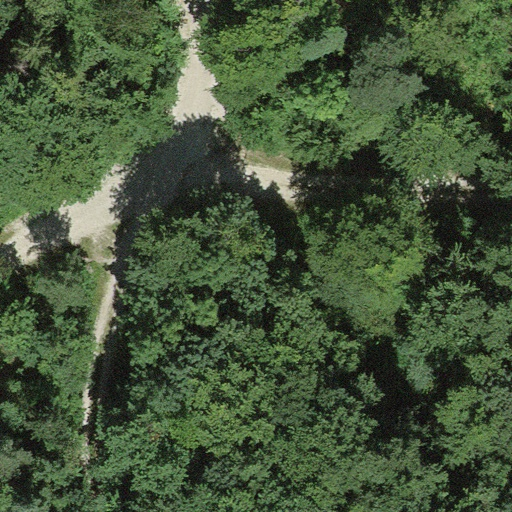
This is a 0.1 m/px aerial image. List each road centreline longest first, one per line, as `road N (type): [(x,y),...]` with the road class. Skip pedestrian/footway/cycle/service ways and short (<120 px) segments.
road 1 (track): [(511,197),(371,208),(141,187)]
road 2 (track): [(95,511),(90,438),(141,187),(124,170)]
road 3 (track): [(177,0),(187,31),(179,97),(124,170),(0,261)]
